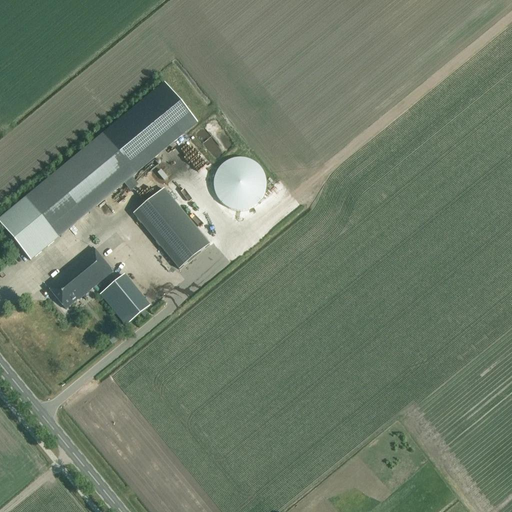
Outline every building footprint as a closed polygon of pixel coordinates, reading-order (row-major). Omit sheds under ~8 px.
[(102,134),(0,218),(0,225),(30,262),(136,175),(197,124),(163,83),(102,134)] [(225,163),(218,170),(214,178),(213,188),(216,198),(221,205),(230,210),(239,212),(249,210),(257,205),(263,198),(266,188),(265,178),(261,170),(253,163),(244,160),(235,160),(225,163)] [(209,245),(163,189),(133,214),(179,270),(209,245)] [(79,301),(112,272),(93,249),(46,286),(65,310),(78,300),(79,301)] [(123,276),(116,282),(100,295),(126,327),(149,307),(123,276)] [(23,292),(25,296),(37,289),(35,285),(23,292)] [(125,335),(119,327),(112,333),(118,341),(125,335)]
